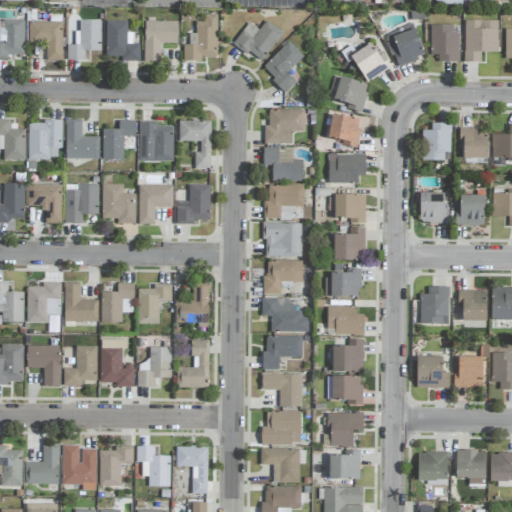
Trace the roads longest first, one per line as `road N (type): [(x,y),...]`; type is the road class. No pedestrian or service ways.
road 1 (residential): [(234,511),(233,101)]
road 2 (residential): [(395,511),(397,154),(406,109)]
road 3 (residential): [(237,256),(0,253)]
road 4 (residential): [(236,419),(0,416)]
road 5 (residential): [(233,101),(217,93),(0,90)]
